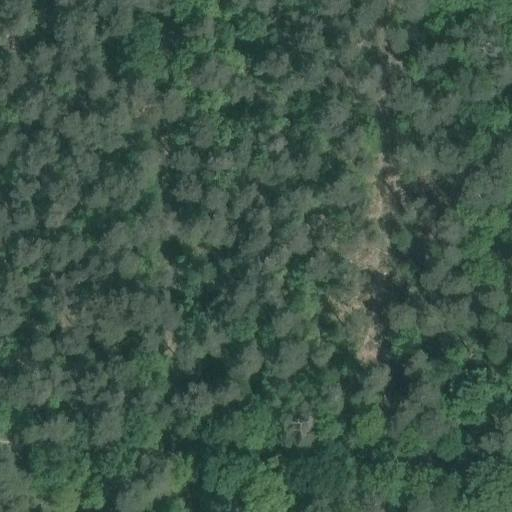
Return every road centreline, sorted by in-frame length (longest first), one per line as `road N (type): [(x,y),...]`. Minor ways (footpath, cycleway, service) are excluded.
road 1 (track): [(176,432),(157,379),(152,0)]
road 2 (track): [(176,432),(511,446)]
road 3 (track): [(176,432),(0,425)]
